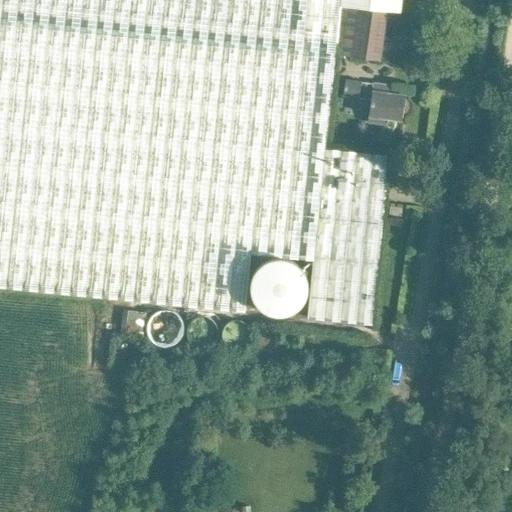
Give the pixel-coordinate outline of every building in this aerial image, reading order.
[(372,323),(384,208),(390,156),(326,149),(336,54),(379,60),(387,10),(400,12),(401,0),(0,0),(0,286),(245,311),(251,253),(313,259),(307,317),(372,323)] [(391,86),(373,83),(372,87),(361,85),(361,82),(345,79),(343,95),(371,99),(368,122),(384,124),(385,117),(401,119),(405,95),(390,93),(391,86)] [(250,290),(251,294),(252,297),(253,300),(255,303),(257,306),(259,308),(262,310),(264,312),(267,314),(271,315),(274,316),(277,316),(280,316),(284,316),(287,315),(290,314),(293,312),(296,311),(299,308),(301,306),(303,303),(305,301),(306,297),(307,294),(308,291),(308,288),(308,284),(307,281),(306,278),(305,275),(303,272),(301,269),(299,267),(297,264),(294,263),(291,261),(288,260),(284,259),(281,259),(278,259),(274,259),(271,260),(268,261),(265,262),(262,264),(260,266),(257,269),(255,271),(254,274),(252,277),(251,280),(251,284),(250,287),(250,290)] [(147,327),(147,330),(147,332),(148,335),(149,337),(150,339),(152,342),(154,343),(156,345),(159,346),(161,347),(164,347),(166,347),(169,346),(172,346),(174,345),(176,343),(178,341),(180,339),(181,337),(182,334),(183,332),(183,329),(183,327),(183,324),(182,321),(180,319),(179,317),(177,315),(175,313),(173,312),(170,311),(167,311),(165,311),(162,311),(160,311),(157,312),(155,314),(153,315),(151,317),(149,319),(148,322),(147,324),(147,327)] [(187,329),(186,331),(186,334),(187,336),(188,339),(189,341),(190,343),(192,345),(194,346),(196,347),(199,348),(201,348),(204,348),(206,348),(208,347),(211,346),(213,344),(214,342),(216,340),(217,338),(218,336),(218,333),(218,331),(217,328),(217,326),(215,324),(214,322),(212,320),(210,319),(208,318),(206,317),(203,317),(201,317),(198,317),(196,318),(194,319),(192,321),(190,322),(189,324),(187,327),(187,329)] [(222,331),(222,334),(222,336),(222,338),(223,340),(225,342),(226,344),(228,346),(230,347),(232,348),(235,348),(237,348),(239,348),(242,347),(244,346),(245,344),(247,343),(248,341),(249,339),(250,336),(250,334),(250,332),(249,329),(248,327),(247,325),(246,323),(244,322),(242,321),(240,320),(237,320),(235,320),(233,320),(230,321),(228,322),(226,323),(225,325),(223,327),(223,329),(222,331)] [(53,325),(50,349),(74,352),(77,328),(53,325)] [(50,351),(47,375),(71,377),(74,353),(50,351)] [(47,376),(45,400),(69,403),(71,379),(47,376)] [(45,402),(42,426),(66,429),(69,405),(45,402)] [(42,428),(39,452),(63,454),(66,430),(42,428)] [(208,501),(201,510),(203,511),(214,511),(217,508),(208,501)]
